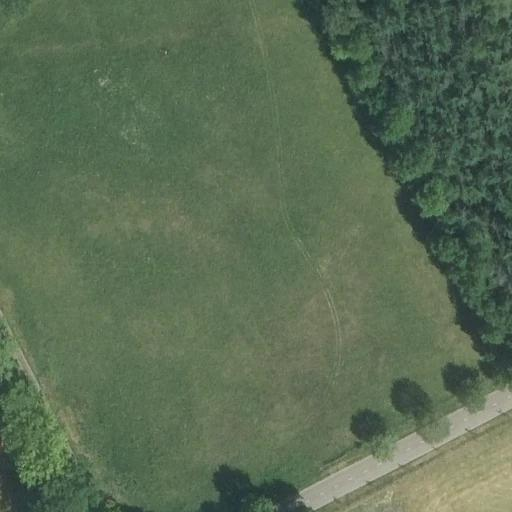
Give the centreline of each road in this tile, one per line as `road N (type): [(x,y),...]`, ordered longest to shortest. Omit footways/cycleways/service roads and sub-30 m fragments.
road 1 (tertiary): [(283,511),(511,394)]
road 2 (track): [(100,511),(0,319)]
